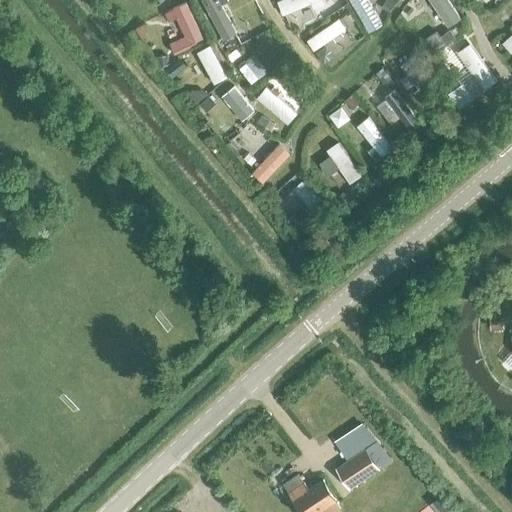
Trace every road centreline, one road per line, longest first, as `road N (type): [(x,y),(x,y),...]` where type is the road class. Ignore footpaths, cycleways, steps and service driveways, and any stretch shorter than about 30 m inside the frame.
road 1 (unclassified): [(112,511),(309,327)]
road 2 (residential): [(309,327),(403,238),(511,160)]
